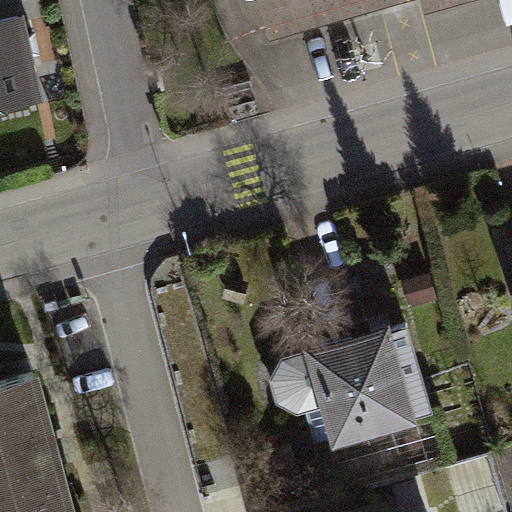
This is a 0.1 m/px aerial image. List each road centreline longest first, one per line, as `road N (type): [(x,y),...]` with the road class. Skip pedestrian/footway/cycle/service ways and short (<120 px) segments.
road 1 (tertiary): [(511,103),(155,205)]
road 2 (residential): [(110,217),(184,511)]
road 3 (residential): [(155,205),(106,0)]
